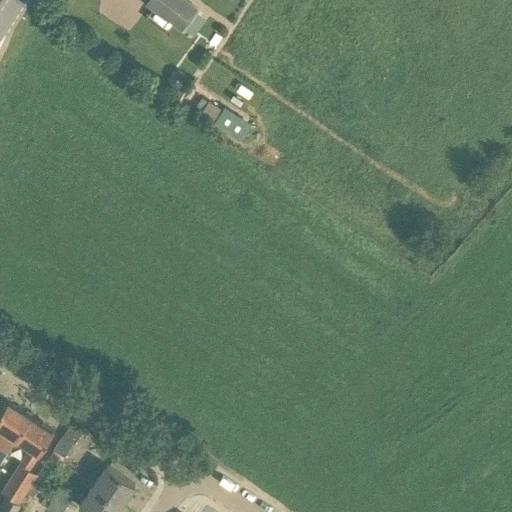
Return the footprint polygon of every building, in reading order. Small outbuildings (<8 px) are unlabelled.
[(198,10),(184,0),(148,0),(143,7),(181,34),(198,10)] [(217,35),(213,40),(220,45),(224,40),(217,35)] [(212,41),(207,48),(215,53),(220,45),(212,41)] [(202,112),(215,121),(223,110),(210,101),(209,101),(202,112)] [(250,124),(233,113),(225,107),(223,110),(215,121),(240,138),(250,124)] [(8,402),(0,414),(0,445),(8,451),(15,439),(30,416),(8,402)] [(52,431),(30,416),(15,439),(29,448),(0,490),(5,494),(19,502),(37,475),(29,469),(39,454),(38,454),(52,431)] [(65,456),(73,443),(62,436),(54,449),(55,449),(65,456)] [(133,484),(105,465),(92,484),(120,503),(133,484)] [(91,511),(114,511),(120,503),(92,484),(79,504),(91,511)] [(72,496),(60,488),(53,498),(65,506),(72,496)] [(18,503),(19,502),(5,494),(0,501),(0,511),(14,511),(19,504),(18,503)] [(50,511),(61,511),(65,506),(53,498),(46,509),(50,511)]
